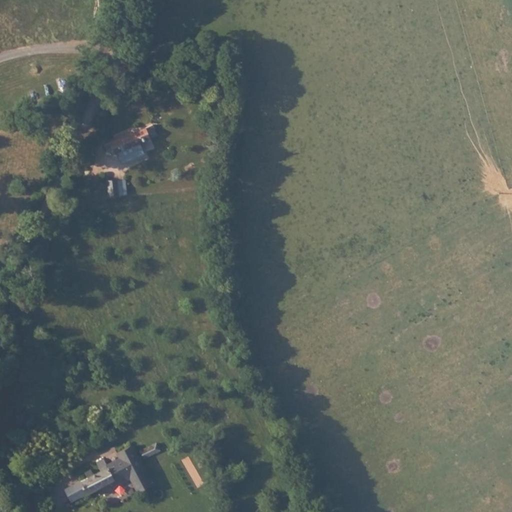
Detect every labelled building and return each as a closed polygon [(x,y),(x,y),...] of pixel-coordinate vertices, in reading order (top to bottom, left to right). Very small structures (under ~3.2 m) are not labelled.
[(169,83),(177,81),(174,71),(166,74),(169,83)] [(216,99),(208,98),(206,109),(214,110),(216,99)] [(149,121),(100,141),(104,151),(153,132),(149,121)] [(128,448),(112,455),(117,465),(133,457),(128,448)] [(59,484),(52,488),(57,499),(82,485),(86,492),(102,483),(110,497),(124,489),(104,450),(89,459),(91,464),(80,470),(77,464),(69,470),(72,477),(65,480),(62,474),(56,478),(59,484)]
